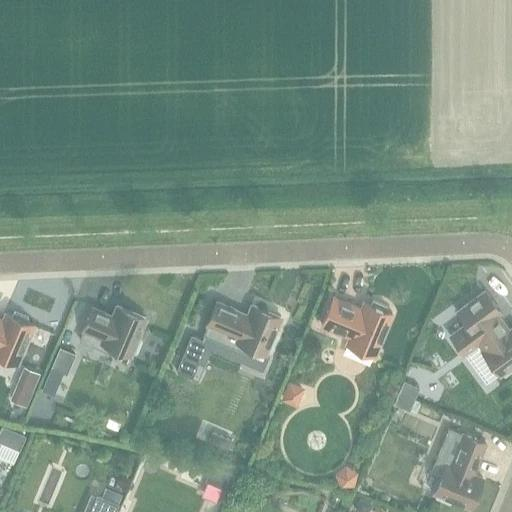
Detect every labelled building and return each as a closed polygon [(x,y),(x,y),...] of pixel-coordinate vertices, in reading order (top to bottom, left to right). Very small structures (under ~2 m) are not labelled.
[(500,311),(485,290),(457,310),(466,323),(450,335),(463,353),(480,341),(484,347),(481,350),(499,374),(502,372),(505,375),(511,369),(511,327),(507,331),(495,315),(500,311)] [(350,303),(333,296),(321,324),(349,336),(346,343),(374,355),(392,313),(385,310),(387,306),(372,300),(371,304),(364,301),(360,310),(349,306),(350,303)] [(208,324),(204,334),(247,352),(249,346),(265,353),(267,350),(271,351),(276,338),(273,336),(281,317),(252,304),(246,316),(240,313),(240,311),(216,301),(207,323),(208,324)] [(79,340),(112,353),(114,348),(130,354),(132,351),(135,352),(141,339),(138,337),(146,318),(116,305),(112,316),(92,307),(82,329),(84,330),(79,340)] [(0,355),(17,363),(33,324),(27,321),(28,317),(14,311),(12,315),(5,312),(2,320),(0,318),(0,355)] [(191,335),(183,355),(176,371),(192,377),(207,342),(191,335)] [(51,365),(41,389),(54,394),(63,372),(66,374),(75,353),(59,346),(51,365)] [(418,388),(403,381),(398,392),(413,399),(418,388)] [(290,383),(283,398),(295,403),(302,388),(290,383)] [(398,392),(393,404),(408,410),(413,399),(398,392)] [(0,429),(0,441),(19,449),(25,435),(2,425),(0,429)] [(485,442),(463,432),(463,434),(449,428),(431,472),(440,475),(433,492),(470,507),(483,478),(472,473),(485,442)] [(212,431),(208,441),(227,448),(231,439),(212,431)] [(211,465),(205,480),(224,488),(230,473),(211,465)] [(346,468),(338,475),(342,484),(352,484),(355,473),(346,468)] [(113,511),(121,494),(106,487),(102,496),(97,494),(89,511),(113,511)]
